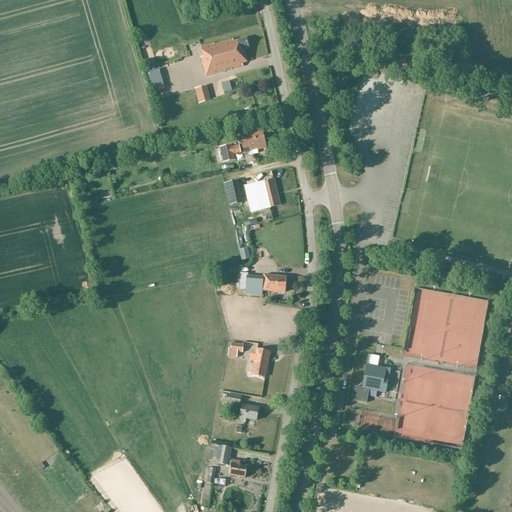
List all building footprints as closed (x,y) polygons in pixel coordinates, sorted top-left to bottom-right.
[(201,48),(203,57),(201,58),(206,78),(241,68),(240,66),(247,64),(244,50),(249,49),(246,40),(233,43),(233,41),(214,46),(214,45),(201,48)] [(195,89),(199,104),(211,101),(207,86),(195,89)] [(258,150),(258,151),(266,149),(265,145),(262,133),(240,138),(244,154),(251,153),(251,151),(258,150)] [(221,149),(215,150),(218,164),(224,162),(224,163),(235,161),(234,155),(241,153),(239,147),(232,148),(232,145),(221,148),(221,149)] [(238,181),(231,182),(224,184),(229,206),(236,204),(243,203),(238,181)] [(274,181),(257,185),(260,199),(265,197),(268,209),(281,206),(274,181)] [(239,290),(245,291),(245,293),(261,295),(262,291),(285,294),(287,278),(264,276),(263,279),(248,277),(248,275),(241,274),(239,290)] [(231,344),(231,349),(229,348),(228,357),(237,358),(237,353),(243,354),(244,345),(231,344)] [(251,355),(250,361),(254,362),(252,375),(265,378),(271,353),(257,350),(256,356),(251,355)] [(391,370),(387,369),(367,365),(362,389),(355,387),(352,401),(366,404),(369,390),(386,394),(391,370)] [(228,394),(226,403),(240,406),(241,397),(228,394)] [(242,406),(239,422),(245,424),(246,420),(256,422),(259,409),(242,406)] [(209,461),(217,462),(216,464),(230,466),(228,476),(246,479),(248,467),(240,466),(241,462),(230,460),(232,449),(211,445),(209,461)] [(210,469),(207,484),(213,485),(216,470),(210,469)]
